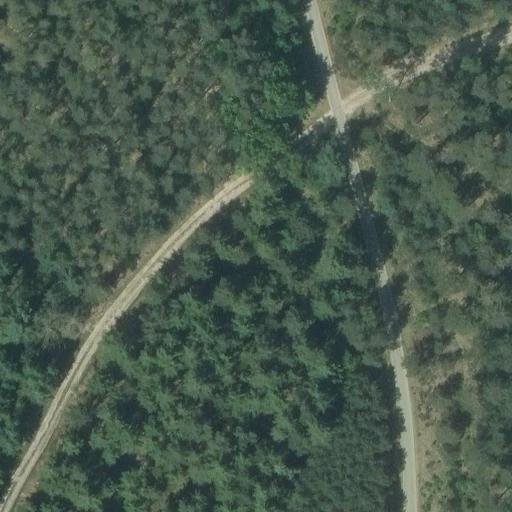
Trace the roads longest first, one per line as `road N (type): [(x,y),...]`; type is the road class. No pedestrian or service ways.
road 1 (track): [(98,348),(215,213),(335,113)]
road 2 (track): [(511,39),(422,69),(335,113)]
road 3 (track): [(5,511),(98,348)]
